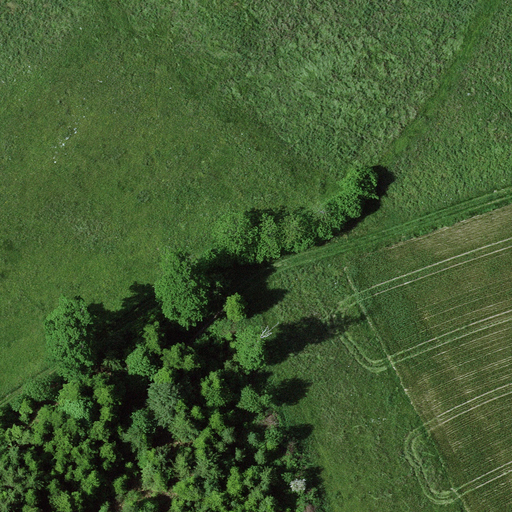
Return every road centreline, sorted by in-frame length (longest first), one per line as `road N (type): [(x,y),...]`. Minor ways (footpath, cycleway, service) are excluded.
road 1 (track): [(511,180),(247,275),(158,353),(104,511)]
road 2 (track): [(247,275),(197,271),(0,412)]
